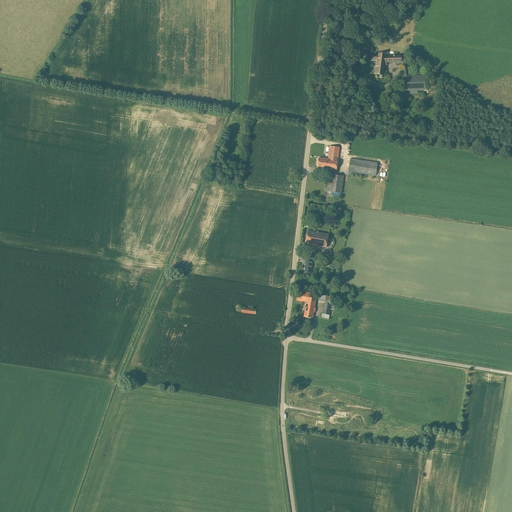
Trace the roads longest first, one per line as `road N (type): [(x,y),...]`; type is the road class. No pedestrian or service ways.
road 1 (unclassified): [(286,338),(326,0)]
road 2 (unclassified): [(511,374),(286,338)]
road 3 (unclassified): [(294,511),(281,396),(286,338)]
